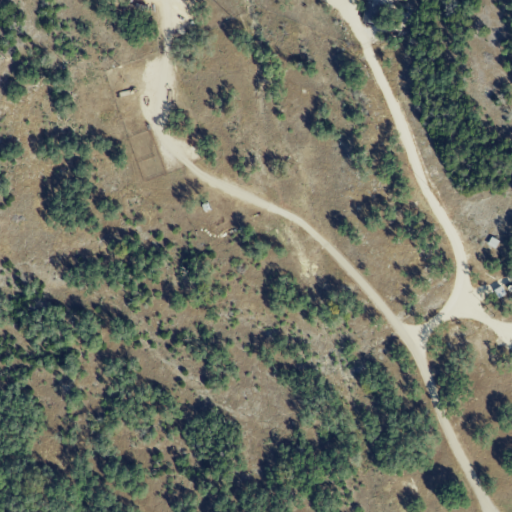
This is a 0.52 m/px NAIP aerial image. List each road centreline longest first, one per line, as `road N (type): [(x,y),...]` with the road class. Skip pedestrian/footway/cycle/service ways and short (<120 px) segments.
road 1 (track): [(162,0),(155,120),(161,139),(206,175),(298,220),(350,269),(414,348),(488,511)]
road 2 (track): [(414,348),(452,302),(458,255),(344,0)]
